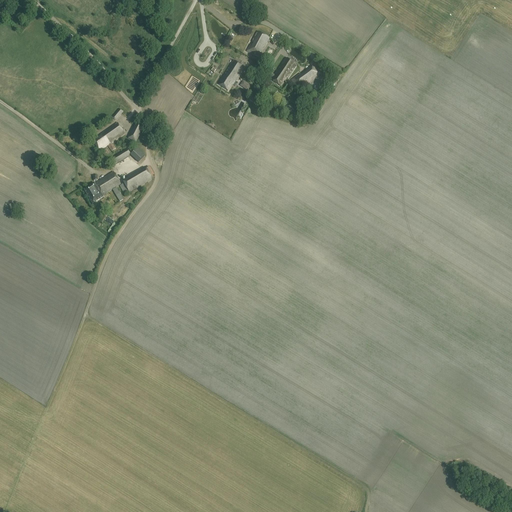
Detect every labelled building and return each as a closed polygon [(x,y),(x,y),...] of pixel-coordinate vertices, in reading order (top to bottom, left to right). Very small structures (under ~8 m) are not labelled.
[(269,38),(257,32),(247,51),(258,58),(269,38)] [(273,77),(271,80),(280,86),(284,81),(285,81),(287,79),(288,79),(297,66),(287,58),(274,75),(270,72),(269,74),(273,77)] [(228,91),(232,84),(233,85),(235,81),(236,81),(244,68),(233,61),(218,84),(228,91)] [(299,90),(321,74),(315,66),(301,77),(299,74),(292,80),(299,90)] [(116,121),(123,112),(119,109),(112,118),(116,121)] [(112,143),(125,134),(117,123),(101,135),(101,136),(93,142),(100,152),(108,146),(112,152),(116,149),(112,143)] [(137,142),(144,128),(136,123),(129,138),(137,142)] [(129,157),(130,154),(128,150),(126,150),(109,161),(113,167),(129,157)] [(129,157),(121,163),(123,166),(131,160),(129,157)] [(129,193),(151,181),(145,170),(123,182),(124,184),(120,186),(125,195),(129,193)] [(102,196),(121,184),(113,172),(95,184),(84,190),(92,204),(103,198),(102,196)]
